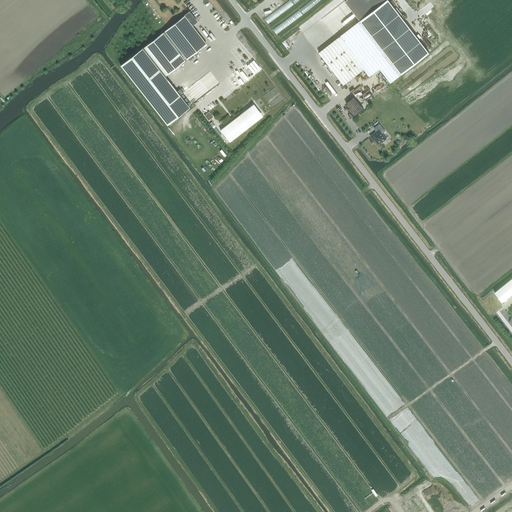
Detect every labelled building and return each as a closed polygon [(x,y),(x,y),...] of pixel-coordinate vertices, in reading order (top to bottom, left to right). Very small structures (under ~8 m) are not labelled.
[(288,0),(264,19),(268,24),(299,0),(288,0)] [(311,0),(273,30),(277,35),(321,0),(311,0)] [(380,5),(319,53),(344,85),(364,69),(369,76),(380,69),(391,83),(421,59),(380,5)] [(189,12),(121,65),(167,124),(189,107),(180,95),(183,92),(180,88),(177,91),(168,80),(168,79),(165,76),(206,44),(192,25),(197,21),(189,12)] [(366,86),(371,94),(388,84),(384,77),(371,85),(368,80),(366,82),(368,85),(366,86)] [(254,104),(220,130),(230,142),(260,118),(257,113),(254,115),(252,113),(257,109),(254,104)] [(371,136),(374,141),(375,140),(378,144),(381,142),(382,142),(386,139),(382,134),(385,131),(380,124),(374,128),(377,132),(371,136)] [(511,293),(511,280),(496,294),(502,302),(511,293)] [(511,511),(511,500),(495,511),(511,511)]
